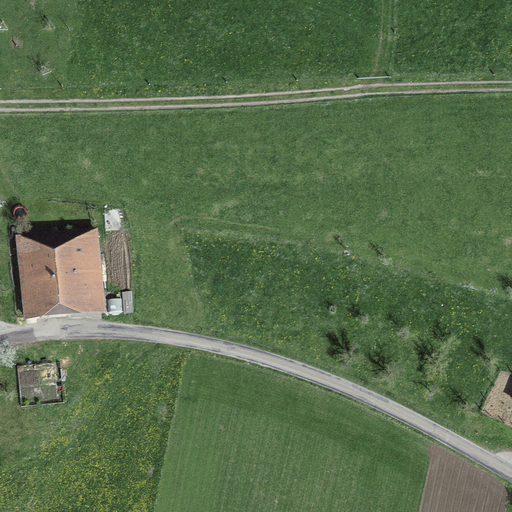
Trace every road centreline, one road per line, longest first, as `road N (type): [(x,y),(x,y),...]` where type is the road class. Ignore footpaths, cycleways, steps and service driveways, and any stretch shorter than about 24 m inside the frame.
road 1 (unclassified): [(12,333),(131,332),(254,354),(359,391),(511,476)]
road 2 (track): [(511,85),(0,105)]
